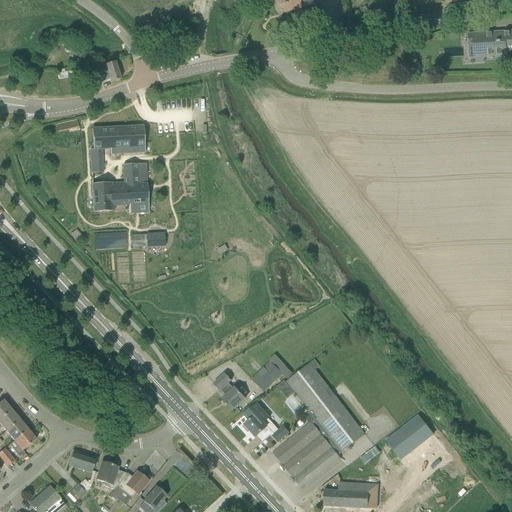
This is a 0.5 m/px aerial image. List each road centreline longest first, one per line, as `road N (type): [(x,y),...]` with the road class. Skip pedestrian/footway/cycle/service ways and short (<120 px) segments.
road 1 (secondary): [(185,416),(12,233)]
road 2 (unclassified): [(511,86),(302,83),(285,72),(281,54)]
road 3 (tertiary): [(281,54),(457,12)]
road 4 (tertiary): [(144,82),(281,54)]
road 5 (secondary): [(275,511),(185,416)]
